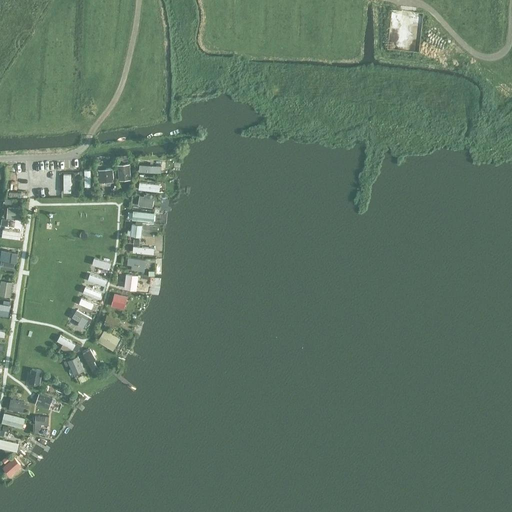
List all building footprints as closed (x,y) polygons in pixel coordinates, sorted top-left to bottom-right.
[(131,179),(131,167),(122,167),(122,179),(131,179)] [(116,180),(115,168),(99,170),(100,186),(113,185),(113,180),(116,180)] [(93,186),(93,173),(80,173),(80,178),(84,178),(84,187),(93,186)] [(160,192),(161,184),(138,182),(138,190),(160,192)] [(153,209),(155,198),(140,196),(138,206),(153,209)] [(19,220),(20,209),(7,208),(6,219),(19,220)] [(155,222),(156,213),(134,211),(132,220),(155,222)] [(141,238),(143,226),(132,225),(130,237),(141,238)] [(20,238),(20,232),(11,231),(11,229),(8,229),(8,231),(4,230),(3,236),(20,238)] [(133,246),(133,253),(153,255),(154,248),(133,246)] [(15,262),(16,253),(3,251),(2,260),(15,262)] [(111,270),(113,263),(95,257),(93,264),(111,270)] [(128,257),(127,265),(131,265),(131,269),(144,270),(145,259),(128,257)] [(14,271),(15,263),(2,261),(1,269),(14,271)] [(106,286),(108,280),(90,274),(88,280),(106,286)] [(136,291),(138,277),(127,274),(124,289),(136,291)] [(1,280),(0,287),(0,294),(10,296),(12,282),(1,280)] [(86,287),(84,292),(101,299),(103,294),(86,287)] [(125,310),(128,297),(114,294),(111,307),(125,310)] [(92,309),(94,303),(82,298),(79,304),(92,309)] [(0,303),(0,314),(8,316),(10,301),(4,300),(3,304),(0,303)] [(84,326),(90,317),(78,310),(72,319),(84,326)] [(120,327),(123,319),(112,316),(109,327),(116,328),(116,326),(120,327)] [(114,350),(120,338),(106,330),(99,342),(114,350)] [(76,344),(61,336),(58,341),(73,349),(76,344)] [(94,362),(96,361),(91,350),(83,354),(93,372),(98,369),(94,362)] [(84,371),(78,357),(67,362),(73,375),(84,371)] [(39,386),(41,375),(28,373),(26,383),(39,386)] [(63,397),(65,391),(51,385),(49,391),(63,397)] [(51,403),(49,402),(50,400),(47,397),(39,395),(36,405),(49,410),(51,403)] [(23,412),(25,402),(11,400),(9,410),(23,412)] [(23,428),(25,419),(4,413),(2,423),(23,428)] [(47,424),(47,417),(36,417),(36,426),(46,426),(46,424),(47,424)] [(0,446),(15,450),(16,444),(1,440),(0,444),(0,446)] [(18,471),(18,467),(21,464),(16,459),(14,460),(13,459),(4,466),(12,476),(18,471)]
